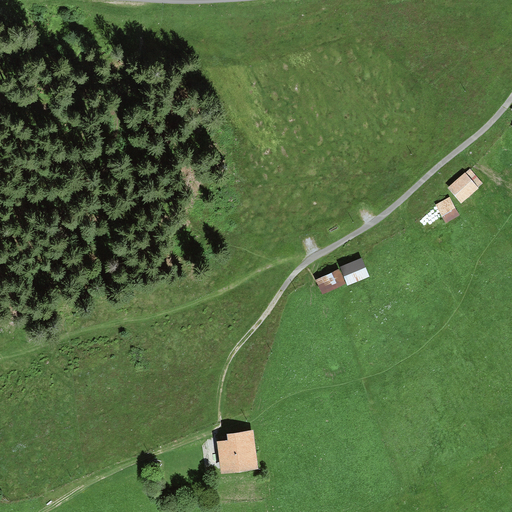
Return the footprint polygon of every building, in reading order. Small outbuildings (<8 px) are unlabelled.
[(483,182),(470,167),(448,187),(463,204),(480,189),(478,187),(483,182)] [(460,216),(450,197),(436,205),(446,224),(460,216)] [(340,267),(348,285),(370,276),(362,258),(340,267)] [(322,294),(345,283),(338,269),(316,280),(322,294)] [(259,469),(253,429),(227,433),(228,440),(217,442),(222,474),(259,469)]
